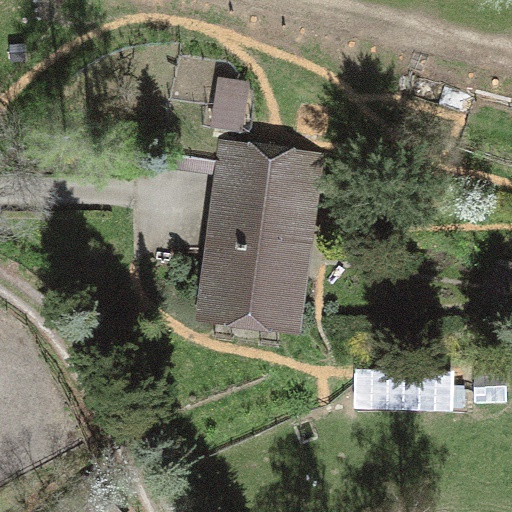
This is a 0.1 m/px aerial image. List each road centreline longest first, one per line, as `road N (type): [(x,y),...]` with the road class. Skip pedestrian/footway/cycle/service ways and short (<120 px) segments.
road 1 (track): [(158,511),(57,327),(0,270)]
road 2 (track): [(0,202),(122,200)]
